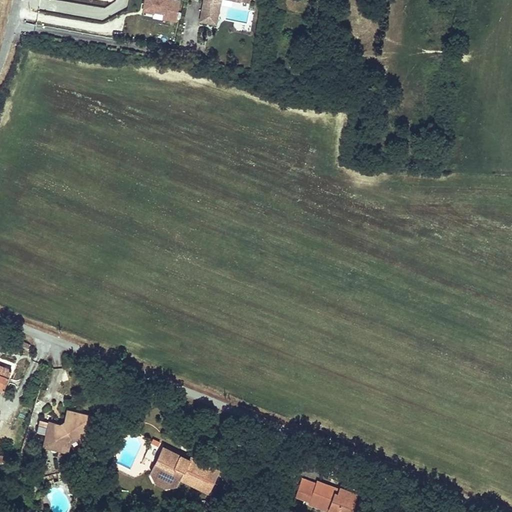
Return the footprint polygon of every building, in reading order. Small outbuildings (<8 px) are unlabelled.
[(50,12),(60,11),(59,0),(49,1),(50,12)] [(163,18),(175,20),(179,0),(176,0),(145,0),(144,10),(154,12),(154,10),(165,12),(163,18)] [(204,0),(201,21),(216,24),(220,0),(204,0)] [(12,370),(0,365),(0,391),(3,392),(12,370)] [(119,386),(121,380),(112,376),(109,382),(119,386)] [(86,439),(91,416),(68,410),(65,423),(62,425),(40,419),(37,431),(47,434),(45,442),(47,445),(67,450),(68,445),(81,448),(83,438),(86,439)] [(218,470),(191,457),(190,460),(187,458),(185,461),(179,458),(180,455),(152,442),(144,457),(156,463),(151,472),(156,482),(165,486),(177,484),(179,478),(181,478),(208,490),(218,470)] [(8,468),(8,457),(0,456),(0,467),(2,467),(2,478),(5,478),(6,468),(8,468)] [(54,482),(52,474),(42,476),(44,485),(54,482)] [(77,482),(74,474),(63,474),(64,482),(77,482)] [(316,483),(302,478),(298,489),(312,494),(316,483)] [(350,511),(358,491),(340,485),(339,490),(337,494),(327,490),(329,486),(316,481),(316,483),(312,494),(298,489),(295,496),(309,501),(309,503),(317,506),(316,507),(328,511),(327,511),(350,511)]
